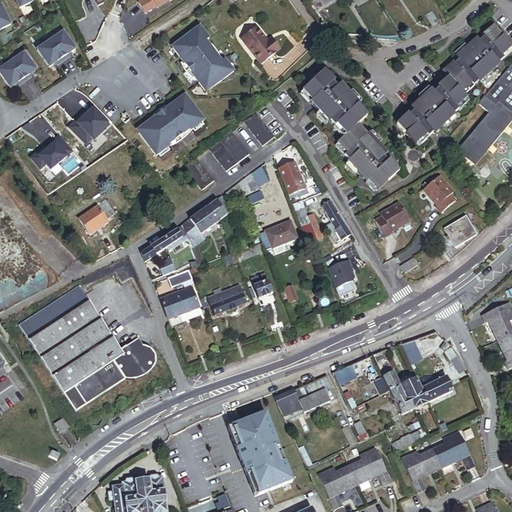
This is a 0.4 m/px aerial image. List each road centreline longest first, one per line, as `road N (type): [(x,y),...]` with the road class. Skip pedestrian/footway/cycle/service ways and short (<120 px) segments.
road 1 (residential): [(412,313),(295,132),(133,248)]
road 2 (secondary): [(188,403),(412,313)]
road 3 (residential): [(296,0),(329,44),(360,56),(448,26),(482,0)]
road 4 (residential): [(441,297),(487,392),(498,479)]
road 5 (residential): [(133,248),(188,403)]
road 6 (secondary): [(59,492),(131,431),(188,403)]
road 7 (residential): [(9,131),(136,51)]
